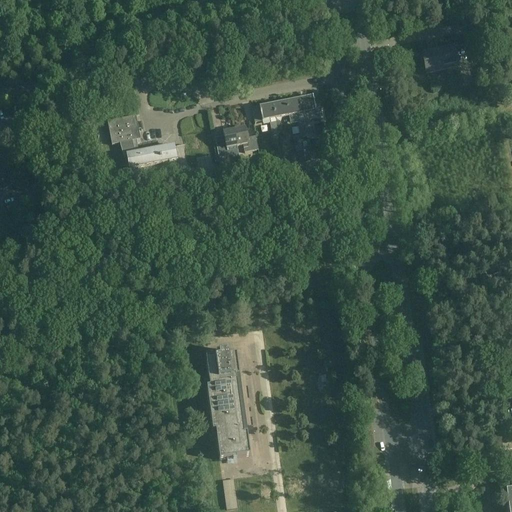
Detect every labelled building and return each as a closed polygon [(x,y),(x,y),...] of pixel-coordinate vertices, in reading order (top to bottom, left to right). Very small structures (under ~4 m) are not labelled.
[(421,53),(426,74),(458,67),(454,46),(421,53)] [(302,115),(306,138),(312,136),(309,121),(317,119),(315,112),(321,111),(319,99),(313,100),(312,97),(299,100),(302,115)] [(302,115),(299,100),(287,102),(290,116),(289,117),(290,125),(297,123),(300,139),(306,138),(302,115)] [(287,102),(273,105),(276,119),(289,117),(290,116),(287,102)] [(276,119),(273,105),(260,107),(259,107),(252,109),(255,123),(262,122),(263,122),(276,119)] [(177,161),(174,148),(174,146),(158,149),(138,153),(136,145),(141,144),(140,139),(139,134),(137,123),(135,117),(110,122),(107,123),(112,146),(114,145),(120,144),(120,147),(123,157),(126,156),(129,170),(166,163),(169,162),(169,164),(170,168),(176,166),(176,163),(176,161),(177,161)] [(278,134),(276,123),(270,124),(272,137),(279,136),(278,134)] [(249,139),(248,135),(246,135),(245,129),(233,131),(236,147),(243,146),(244,154),(258,151),(255,137),(249,139)] [(236,147),(233,131),(222,133),(224,140),(215,142),(218,158),(232,156),(233,158),(238,157),(236,147)] [(308,150),(297,153),(299,164),(310,162),(308,150)] [(289,157),(290,166),(298,164),(297,156),(289,157)] [(274,160),(260,163),(262,174),(263,177),(283,173),(281,166),(280,166),(279,159),(274,160)] [(0,191),(11,185),(10,172),(0,167),(0,191)] [(170,180),(172,188),(185,186),(183,177),(178,178),(170,180)] [(219,461),(236,459),(250,457),(247,434),(244,435),(236,378),(239,378),(236,355),(229,356),(228,351),(218,353),(219,358),(205,359),(209,388),(206,389),(212,433),(215,432),(219,461)] [(511,449),(511,438),(499,440),(500,451),(511,449)] [(234,481),(222,482),(226,511),(238,510),(234,481)]
